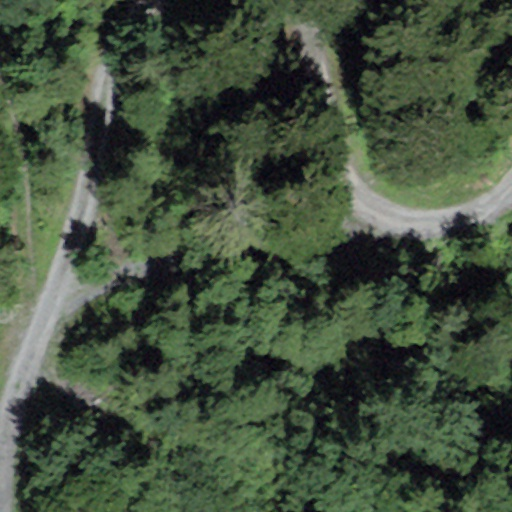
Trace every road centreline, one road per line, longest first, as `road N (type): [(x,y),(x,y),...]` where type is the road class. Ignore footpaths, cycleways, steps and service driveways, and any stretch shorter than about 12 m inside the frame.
road 1 (track): [(155,0),(126,37),(102,102),(89,188),(30,349),(0,476)]
road 2 (track): [(511,185),(458,218),(426,223),(392,217),(364,198),(343,171),(298,0)]
